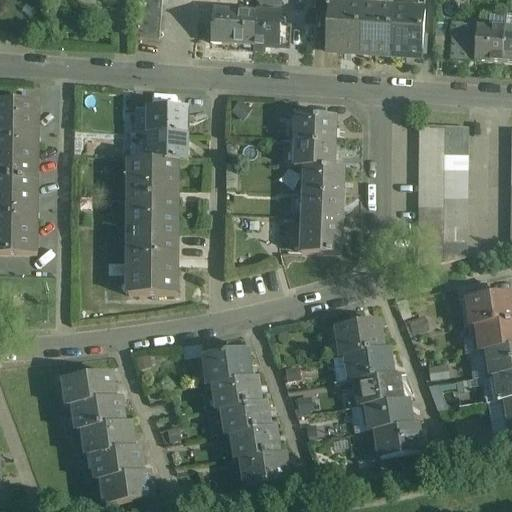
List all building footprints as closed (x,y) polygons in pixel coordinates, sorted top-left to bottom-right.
[(281,0),(257,0),(256,10),(280,12),(281,0)] [(162,6),(138,4),(137,16),(161,18),(162,6)] [(361,7),(329,5),(326,53),(358,55),(361,7)] [(393,9),(361,7),(358,55),(389,57),(393,9)] [(424,11),(393,9),(389,57),(421,59),(424,11)] [(256,14),(214,11),(212,45),(254,48),(256,14)] [(280,16),(256,14),(254,48),(278,50),(280,16)] [(161,18),(137,16),(136,28),(160,30),(161,18)] [(478,29),(454,27),(451,61),(475,63),(478,29)] [(160,30),(136,28),(135,40),(159,42),(160,30)] [(506,31),(478,29),(475,63),(503,65),(506,31)] [(511,30),(506,31),(503,65),(511,65),(511,30)] [(39,106),(0,105),(0,181),(38,182),(39,106)] [(189,112),(149,111),(148,138),(188,138),(189,112)] [(336,121),(296,120),(295,145),(335,146),(336,121)] [(444,129),(420,127),(420,143),(444,143),(444,129)] [(468,130),(444,129),(444,143),(444,144),(468,144),(468,130)] [(188,138),(148,138),(148,164),(149,164),(178,164),(178,165),(188,165),(188,138)] [(444,143),(420,143),(420,156),(444,157),(444,144),(444,143)] [(468,144),(444,144),(444,157),(444,158),(468,158),(468,144)] [(335,146),(295,145),(295,170),(305,170),(334,171),(335,146)] [(444,157),(420,156),(420,170),(444,170),(444,158),(444,157)] [(468,158),(444,158),(444,170),(444,172),(468,173),(468,158)] [(178,164),(149,164),(148,164),(130,163),(130,166),(136,166),(135,180),(130,180),(130,215),(135,215),(135,231),(177,231),(178,165),(178,164)] [(238,168),(227,168),(227,192),(237,192),(238,168)] [(334,171),(305,170),(304,195),(343,197),(344,172),(334,171)] [(444,170),(420,170),(419,183),(444,184),(444,172),(444,170)] [(468,173),(444,172),(444,184),(444,187),(467,187),(468,173)] [(38,182),(0,181),(0,257),(37,258),(38,182)] [(444,184),(419,183),(419,197),(443,197),(444,187),(444,184)] [(467,187),(444,187),(443,197),(443,202),(467,202),(467,187)] [(343,197),(304,195),(303,220),(343,222),(343,197)] [(443,197),(419,197),(419,210),(443,211),(443,202),(443,197)] [(467,202),(443,202),(443,211),(443,216),(467,217),(467,202)] [(443,211),(419,210),(419,224),(443,224),(443,216),(443,211)] [(467,217),(443,216),(443,224),(443,231),(467,231),(467,217)] [(343,222),(303,220),(301,256),(341,258),(343,222)] [(443,224),(419,224),(419,238),(443,238),(443,231),(443,224)] [(177,231),(135,231),(135,247),(129,246),(129,282),(134,282),(134,296),(129,296),(129,298),(177,299),(177,231)] [(467,231),(443,231),(443,238),(443,245),(467,245),(467,231)] [(443,238),(419,238),(419,251),(443,252),(443,245),(443,238)] [(467,245),(443,245),(443,252),(443,265),(466,260),(467,245)] [(443,252),(419,251),(418,271),(443,265),(443,252)] [(486,284),(458,290),(460,303),(489,299),(486,284)] [(489,299),(460,303),(460,305),(464,331),(468,331),(511,324),(511,305),(511,296),(489,299)] [(425,318),(409,324),(414,338),(430,333),(425,318)] [(379,324),(338,331),(342,361),(383,353),(379,324)] [(511,324),(468,331),(470,341),(464,342),(466,357),(481,355),(488,354),(511,350),(511,324)] [(226,343),(203,348),(204,360),(228,356),(226,343)] [(199,347),(182,350),(183,361),(201,358),(199,347)] [(511,350),(488,354),(492,380),(497,379),(511,376),(511,350)] [(383,353),(342,361),(334,362),(337,387),(357,385),(393,379),(389,352),(383,353)] [(228,356),(204,360),(208,390),(214,389),(252,383),(248,353),(228,356)] [(149,358),(137,361),(140,372),(152,369),(149,358)] [(447,368),(429,370),(431,384),(449,381),(447,368)] [(511,376),(497,379),(500,405),(506,404),(511,403),(511,376)] [(111,377),(65,383),(68,410),(74,409),(78,435),(84,434),(125,429),(124,427),(121,402),(115,403),(111,377)] [(393,379),(357,385),(361,410),(367,409),(402,404),(398,378),(393,379)] [(252,383),(214,389),(218,415),(223,414),(261,408),(258,382),(252,383)] [(469,383),(456,385),(458,397),(471,395),(469,383)] [(402,404),(367,409),(371,435),(376,434),(412,429),(408,403),(402,404)] [(223,414),(227,439),(232,439),(233,438),(270,433),(267,407),(261,408),(223,414)] [(125,429),(84,434),(87,460),(94,459),(134,453),(134,452),(130,427),(124,427),(125,429)] [(412,429),(376,434),(380,462),(422,455),(418,428),(412,429)] [(270,433),(233,438),(232,439),(236,464),(242,463),(280,458),(276,432),(270,433)] [(371,435),(361,436),(365,464),(380,462),(376,434),(371,435)] [(149,476),(143,477),(140,451),(134,452),(134,453),(94,459),(97,485),(103,484),(106,509),(153,503),(149,476)] [(280,458),(242,463),(246,493),(290,487),(286,457),(280,458)] [(409,461),(381,466),(383,480),(411,473),(409,461)] [(0,480),(0,511),(8,511),(7,489),(1,489),(0,480)]
